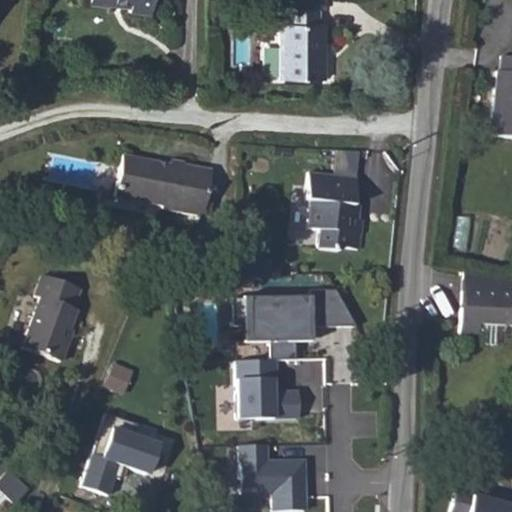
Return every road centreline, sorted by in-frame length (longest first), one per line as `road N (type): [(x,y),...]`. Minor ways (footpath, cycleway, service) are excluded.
road 1 (residential): [(0,133),(93,109),(424,127)]
road 2 (residential): [(424,127),(401,511)]
road 3 (residential): [(438,0),(424,127)]
